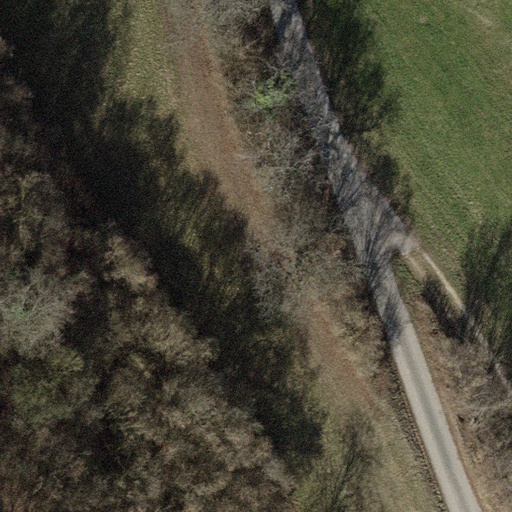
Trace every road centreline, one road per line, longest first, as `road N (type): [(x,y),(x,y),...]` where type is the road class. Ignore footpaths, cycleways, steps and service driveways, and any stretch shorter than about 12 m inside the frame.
road 1 (track): [(297,0),(464,511)]
road 2 (track): [(511,421),(347,150)]
